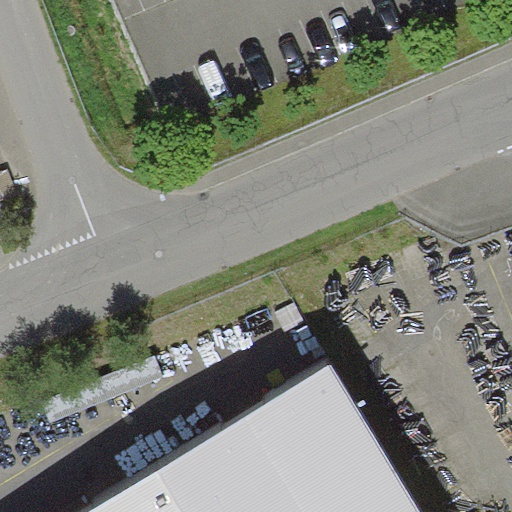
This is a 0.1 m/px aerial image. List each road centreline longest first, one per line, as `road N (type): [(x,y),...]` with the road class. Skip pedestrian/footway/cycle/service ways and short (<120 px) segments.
road 1 (residential): [(100,252),(511,91)]
road 2 (residential): [(10,0),(100,252)]
